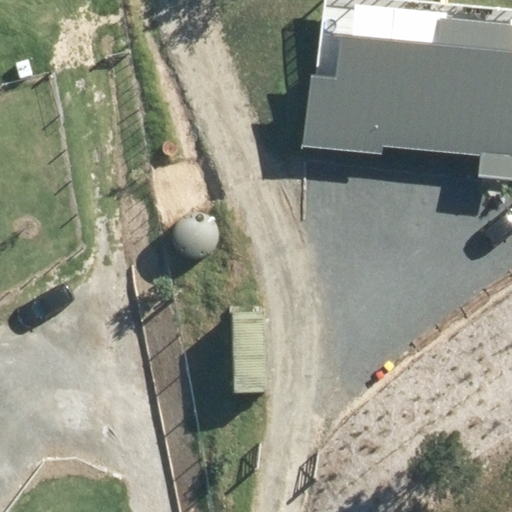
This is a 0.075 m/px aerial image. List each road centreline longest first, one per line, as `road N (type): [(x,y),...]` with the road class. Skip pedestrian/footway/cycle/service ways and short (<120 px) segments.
road 1 (track): [(269,511),(274,472),(320,358),(396,262)]
road 2 (track): [(0,476),(15,461),(69,458),(115,483),(133,511)]
